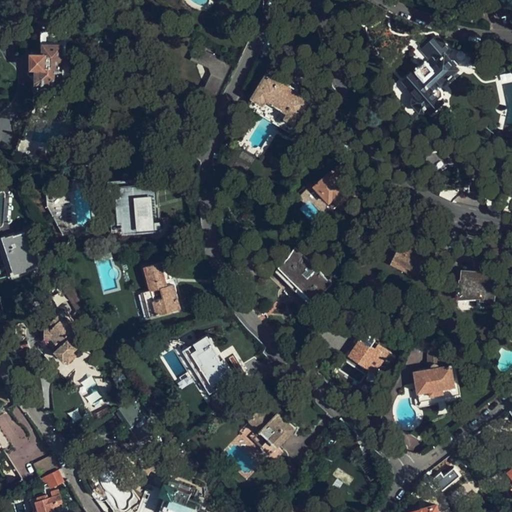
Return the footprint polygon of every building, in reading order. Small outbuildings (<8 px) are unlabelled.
[(511,11),(511,0),(475,0),(479,12),(494,7),(497,16),(511,11)] [(0,9),(0,24),(21,22),(20,8),(0,9)] [(431,40),(427,37),(413,49),(416,52),(410,58),(417,66),(402,79),(415,94),(412,96),(412,102),(420,111),(426,112),(429,109),(432,112),(444,102),(441,98),(444,96),(445,90),(441,85),(446,81),(446,79),(451,75),(452,76),(455,73),(454,72),(459,67),(457,66),(458,62),(454,57),(451,59),(446,54),(450,50),(437,35),(431,40)] [(35,54),(34,67),(39,67),(39,90),(62,90),(62,45),(45,45),(46,54),(35,54)] [(246,105),(294,133),(314,97),(297,88),(299,84),(283,75),(281,78),(268,70),(257,88),(253,88),(246,105)] [(35,118),(30,116),(24,136),(19,135),(15,148),(46,157),(50,140),(41,140),(30,137),(35,118)] [(317,184),(317,185),(331,201),(335,198),(340,204),(346,198),(350,203),(358,197),(354,191),(355,190),(346,180),(354,173),(343,161),(322,180),(321,179),(317,183),(317,184)] [(444,183),(439,195),(453,201),(458,195),(465,192),(468,191),(468,183),(462,184),(453,188),(444,183)] [(153,184),(122,186),(122,198),(125,228),(125,231),(161,229),(160,217),(156,218),(153,184)] [(489,209),(504,213),(507,200),(496,200),(491,194),(481,186),(478,193),(484,199),(489,209)] [(305,202),(311,197),(305,190),(301,194),(300,195),(301,198),(305,202)] [(113,198),(115,229),(125,228),(122,198),(113,198)] [(335,198),(331,201),(336,207),(340,204),(335,198)] [(0,246),(8,274),(15,272),(34,266),(42,264),(36,243),(32,243),(28,231),(0,239),(0,246)] [(433,248),(413,237),(406,234),(394,257),(421,271),(433,248)] [(280,266),(314,299),(332,281),(296,246),(291,255),(280,266)] [(421,271),(394,257),(391,263),(418,277),(421,271)] [(180,308),(174,283),(172,284),(166,285),(165,279),(160,262),(144,266),(150,289),(141,291),(144,303),(148,302),(152,315),(180,308)] [(34,266),(15,272),(16,276),(36,270),(34,266)] [(71,272),(67,266),(62,269),(65,275),(71,272)] [(277,269),(310,302),(314,299),(280,266),(277,269)] [(494,271),(463,269),(462,279),(460,279),(459,291),(477,292),(477,299),(495,300),(496,285),(496,280),(494,280),(494,271)] [(77,309),(89,302),(74,279),(62,286),(77,309)] [(0,292),(0,309),(2,314),(15,307),(6,290),(0,292)] [(227,314),(235,312),(232,308),(227,301),(221,305),(227,314)] [(84,344),(91,338),(82,328),(80,330),(75,324),(73,321),(75,319),(66,308),(49,323),(43,322),(41,334),(38,336),(41,341),(43,339),(49,346),(54,347),(64,359),(66,357),(67,355),(71,357),(75,353),(73,350),(83,343),(84,344)] [(367,318),(365,319),(356,313),(346,328),(357,336),(347,351),(350,354),(349,356),(354,359),(355,357),(358,359),(356,361),(361,364),(362,362),(372,370),(387,349),(377,342),(373,347),(369,344),(376,335),(375,334),(380,327),(367,318)] [(208,334),(187,346),(207,378),(206,379),(212,387),(233,374),(224,359),(221,360),(217,352),(219,351),(208,334)] [(419,391),(456,385),(452,363),(441,365),(437,362),(433,363),(431,367),(411,370),(416,383),(418,382),(419,391)] [(124,374),(120,372),(116,374),(115,378),(117,381),(120,382),(124,380),(126,377),(124,374)] [(461,392),(459,385),(456,385),(419,391),(420,399),(461,392)] [(133,426),(130,427),(138,440),(156,428),(139,402),(147,397),(142,389),(122,405),(120,406),(133,426)] [(117,396),(114,398),(118,407),(120,406),(122,405),(117,396)] [(162,421),(168,417),(150,399),(145,403),(162,421)] [(273,416),(279,411),(268,400),(262,405),(273,416)] [(76,415),(84,411),(81,404),(73,407),(76,415)] [(261,446),(266,450),(269,454),(296,427),(279,411),(273,416),(262,405),(248,419),(252,422),(261,431),(262,430),(270,437),(261,446)] [(120,406),(118,407),(130,427),(133,426),(120,406)] [(98,414),(101,419),(111,412),(109,408),(98,414)] [(253,462),(266,450),(261,446),(270,437),(262,430),(261,431),(252,422),(233,441),(253,462)] [(0,445),(2,444),(26,483),(33,479),(0,425),(0,445)] [(462,450),(452,457),(458,465),(468,457),(462,450)] [(40,476),(59,467),(52,454),(33,463),(40,476)] [(367,459),(351,476),(358,483),(374,466),(367,459)] [(434,477),(441,486),(443,489),(462,474),(456,466),(445,474),(442,470),(433,477),(434,477)] [(65,480),(59,467),(40,476),(41,479),(43,479),(45,481),(48,480),(51,486),(65,480)] [(213,511),(214,511),(200,506),(203,501),(190,496),(192,491),(177,485),(179,480),(173,477),(170,483),(167,481),(155,510),(155,511),(213,511)] [(436,490),(441,486),(434,477),(429,481),(436,490)] [(33,497),(31,498),(35,511),(32,511),(60,511),(58,504),(64,502),(59,487),(51,489),(52,492),(43,494),(44,498),(35,500),(33,497)] [(32,511),(35,511),(31,498),(27,499),(31,511),(32,511)] [(266,511),(270,509),(262,502),(259,507),(264,511),(266,511)] [(439,511),(437,502),(409,510),(409,511),(439,511)]
